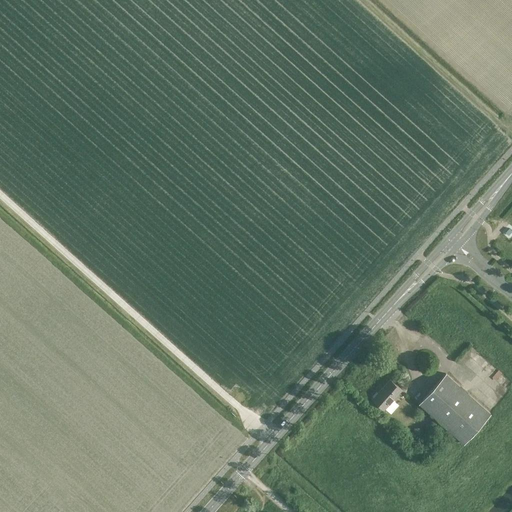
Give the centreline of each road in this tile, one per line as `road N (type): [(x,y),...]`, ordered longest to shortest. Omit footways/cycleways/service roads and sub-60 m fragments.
road 1 (track): [(272,439),(0,194)]
road 2 (tertiary): [(207,511),(453,242)]
